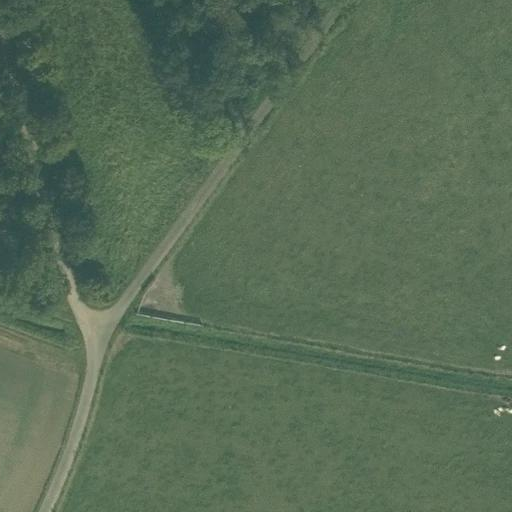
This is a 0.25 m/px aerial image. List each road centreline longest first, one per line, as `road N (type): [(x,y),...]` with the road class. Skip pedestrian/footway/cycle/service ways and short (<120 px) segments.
road 1 (unclassified): [(347,0),(93,370)]
road 2 (unclassified): [(93,370),(0,18)]
road 3 (unclassified): [(93,370),(50,511)]
